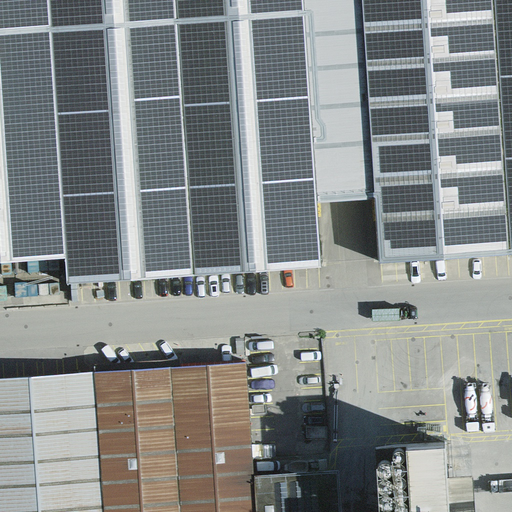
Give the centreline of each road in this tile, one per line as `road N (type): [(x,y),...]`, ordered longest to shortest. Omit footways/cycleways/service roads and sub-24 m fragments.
road 1 (unknown): [(368,511),(346,317),(327,0)]
road 2 (unclassified): [(511,322),(338,317),(0,337)]
